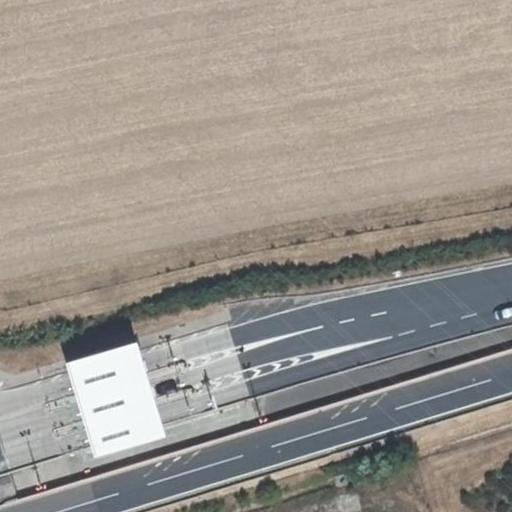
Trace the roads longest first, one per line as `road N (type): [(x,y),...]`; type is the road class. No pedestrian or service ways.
road 1 (motorway): [(511,290),(0,435)]
road 2 (motorway): [(511,374),(49,511)]
